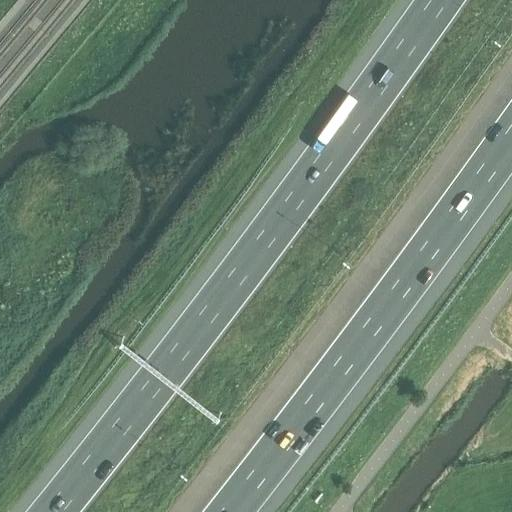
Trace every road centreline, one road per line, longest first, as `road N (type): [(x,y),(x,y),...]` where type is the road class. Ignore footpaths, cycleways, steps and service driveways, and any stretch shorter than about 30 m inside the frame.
road 1 (motorway): [(436,0),(238,275),(51,511)]
road 2 (motorway): [(227,511),(511,135)]
road 3 (unclassified): [(345,511),(511,280)]
